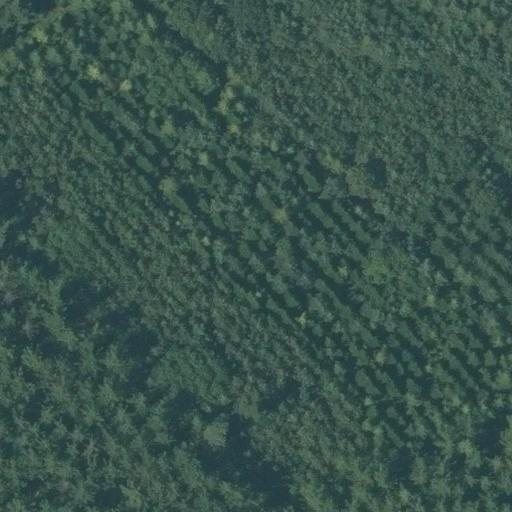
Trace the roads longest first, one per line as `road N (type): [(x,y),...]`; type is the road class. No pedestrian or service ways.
road 1 (track): [(142,0),(511,342)]
road 2 (track): [(0,223),(252,511)]
